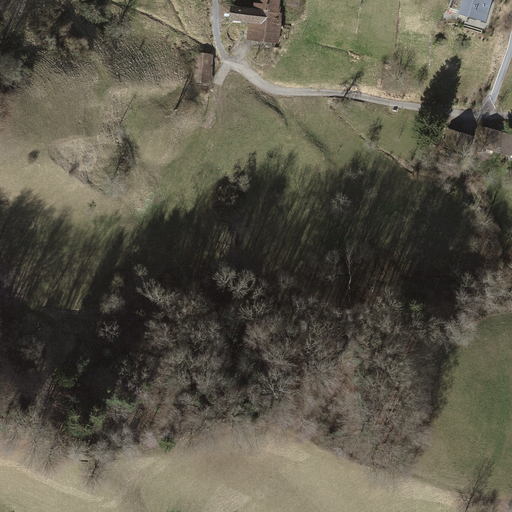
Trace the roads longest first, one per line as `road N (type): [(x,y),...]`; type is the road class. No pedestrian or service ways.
road 1 (unclassified): [(231,65),(276,92),(511,116)]
road 2 (track): [(212,0),(219,49),(231,65),(195,162),(167,196),(146,259)]
